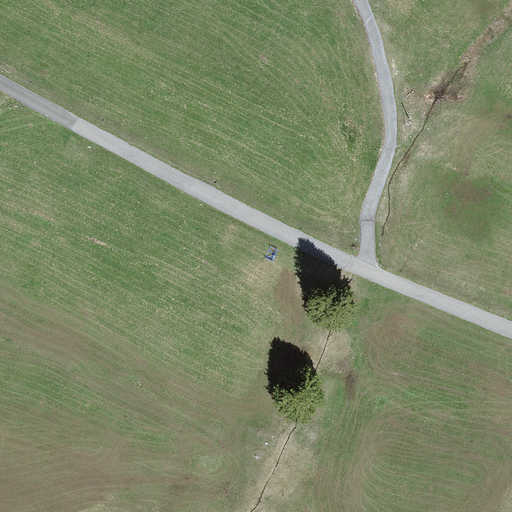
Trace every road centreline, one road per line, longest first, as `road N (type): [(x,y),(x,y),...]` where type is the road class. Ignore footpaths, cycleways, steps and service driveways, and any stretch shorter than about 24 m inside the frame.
road 1 (track): [(511,325),(352,267),(0,86)]
road 2 (track): [(366,272),(363,215),(386,154),(389,118),(359,0)]
